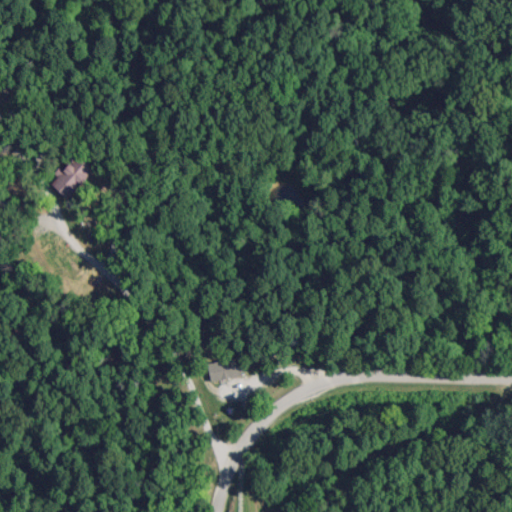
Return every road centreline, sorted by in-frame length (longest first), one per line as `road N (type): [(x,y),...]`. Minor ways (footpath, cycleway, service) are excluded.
road 1 (residential): [(221,511),(237,450),(301,395),(381,373)]
road 2 (residential): [(381,373),(511,369)]
